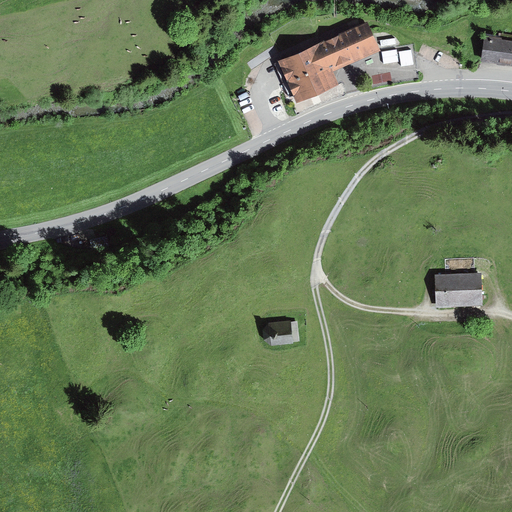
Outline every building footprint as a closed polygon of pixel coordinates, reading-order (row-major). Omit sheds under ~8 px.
[(376,49),(363,22),(276,62),(295,103),(337,84),(331,70),(376,49)] [(511,42),(486,38),(482,63),(511,67),(511,42)] [(400,51),(404,65),(417,62),(413,47),(400,51)] [(386,61),(400,60),(398,48),(384,50),(386,61)] [(481,301),(479,271),(436,274),(438,304),(481,301)] [(303,334),(301,315),(275,318),(269,325),(270,332),(277,337),(303,334)]
